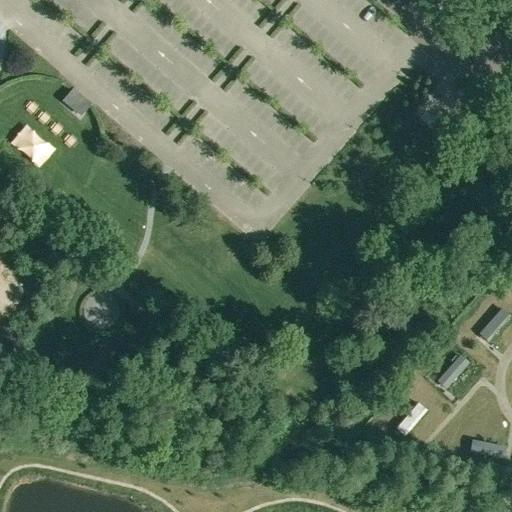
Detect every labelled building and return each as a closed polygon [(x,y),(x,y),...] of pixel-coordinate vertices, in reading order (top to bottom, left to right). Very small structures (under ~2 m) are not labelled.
[(81,116),(84,113),(91,104),(73,89),(68,95),(63,101),(81,116)] [(499,313),(479,337),(490,346),(510,322),(499,313)] [(460,356),(437,383),(449,393),(472,365),(460,356)] [(401,445),(432,411),(422,402),(391,437),(401,445)] [(511,451),(464,442),(461,455),(511,465),(511,451)]
